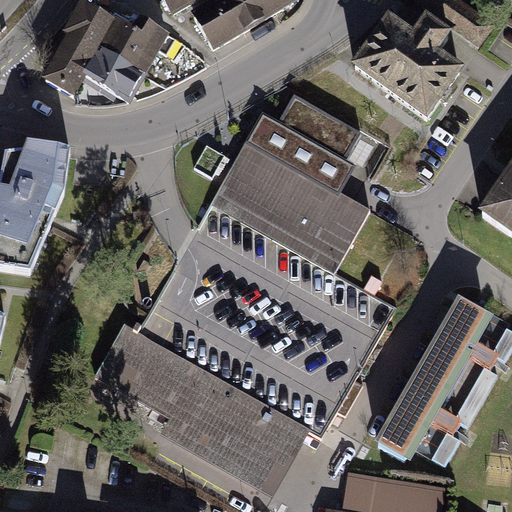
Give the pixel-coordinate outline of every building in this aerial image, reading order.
[(162,0),(170,12),(190,0),(162,0)] [(223,0),(192,19),(215,57),(300,5),(297,0),(223,0)] [(455,0),(420,0),(416,7),(462,38),(478,15),(455,0)] [(84,5),(40,76),(71,95),(84,74),(127,100),(168,35),(141,19),(131,34),(84,5)] [(413,38),(390,22),(353,75),(428,128),(462,80),(437,62),(451,42),(424,23),(413,38)] [(289,108),(263,156),(248,146),(211,209),(337,281),(374,218),(344,200),(370,152),(289,108)] [(68,154),(20,141),(14,153),(0,153),(0,276),(28,282),(61,202),(68,154)] [(511,153),(475,209),(511,232),(511,153)] [(337,281),(211,209),(136,339),(309,437),(322,445),(397,316),(337,281)] [(478,314),(405,445),(437,463),(509,332),(478,314)] [(136,339),(125,332),(97,382),(168,423),(158,440),(270,504),(309,437),(136,339)]
